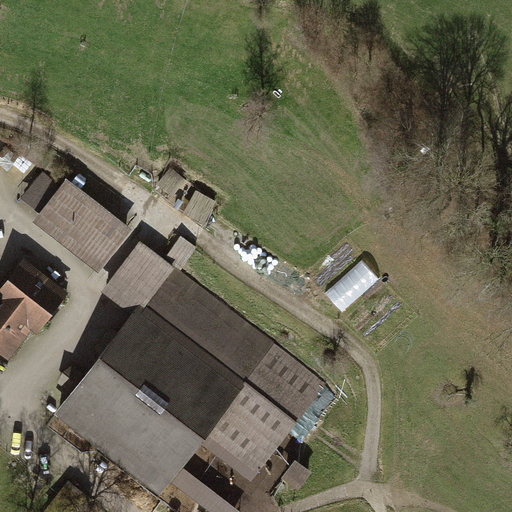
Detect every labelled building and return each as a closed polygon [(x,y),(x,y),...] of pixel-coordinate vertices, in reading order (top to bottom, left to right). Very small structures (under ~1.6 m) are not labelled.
[(131,224),(66,177),(34,221),(99,268),(131,224)] [(185,209),(206,222),(220,200),(199,187),(185,209)] [(187,263),(200,244),(183,233),(170,252),(187,263)] [(324,388),(141,247),(105,294),(135,317),(56,418),(160,498),(172,484),(208,511),(239,511),(183,469),(203,443),(251,480),(324,388)] [(20,260),(0,287),(0,342),(16,355),(63,291),(20,260)] [(310,472),(295,463),(284,481),(299,490),(310,472)]
